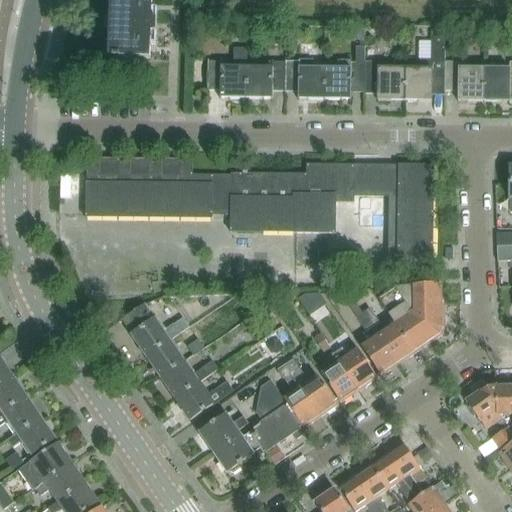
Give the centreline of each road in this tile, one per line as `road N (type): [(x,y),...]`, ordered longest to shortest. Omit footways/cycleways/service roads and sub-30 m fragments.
road 1 (residential): [(473,137),(14,131)]
road 2 (tertiary): [(178,511),(35,299),(14,228),(14,131)]
road 3 (residential): [(480,348),(473,137)]
road 4 (residential): [(240,511),(415,394)]
road 5 (residential): [(496,511),(415,394)]
road 6 (tertiary): [(14,131),(35,0)]
